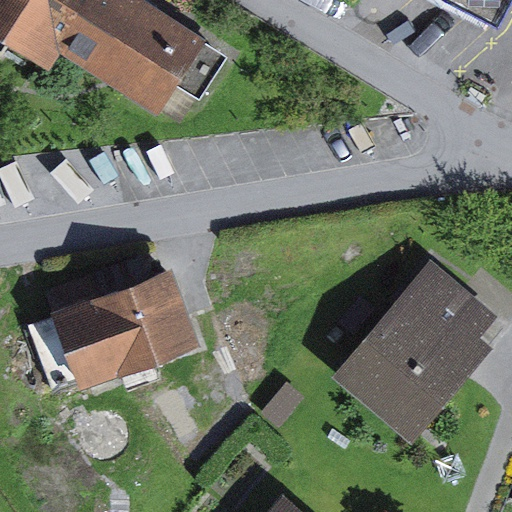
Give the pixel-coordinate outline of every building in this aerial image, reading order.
[(0,0),(0,39),(51,71),(62,53),(95,0),(0,0)] [(207,38),(146,0),(95,0),(62,53),(158,114),(207,38)] [(511,0),(348,0),(352,2),(353,0),(444,0),(498,27),(511,0)] [(502,315),(435,257),(333,375),(412,444),(495,347),(483,337),(502,315)] [(198,346),(169,266),(49,311),(78,390),(198,346)] [(295,511),(281,499),(268,511),(295,511)]
